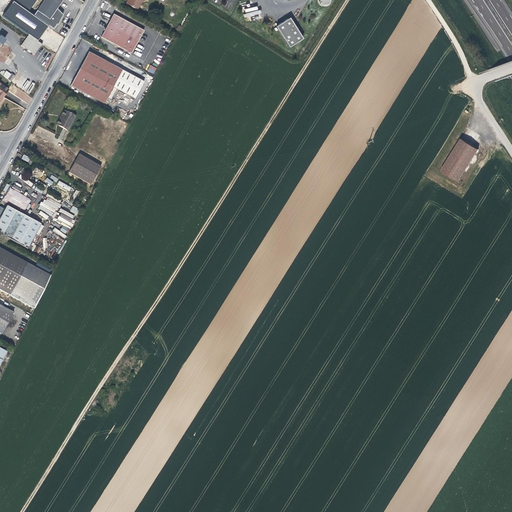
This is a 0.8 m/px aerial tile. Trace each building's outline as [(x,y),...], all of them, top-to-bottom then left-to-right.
[(63,15),(56,10),(63,0),(43,0),(33,16),(53,30),(57,23),(63,15)] [(129,0),(127,4),(137,9),(141,1),(140,0),(139,0),(129,0)] [(100,37),(131,53),(143,31),(112,15),(100,37)] [(290,46),(304,38),(291,16),(277,25),(290,46)] [(42,45),(28,35),(21,46),(34,55),(42,45)] [(69,87),(103,105),(109,93),(114,96),(117,91),(134,100),(143,83),(121,71),(87,53),(69,87)] [(147,70),(154,74),(157,68),(150,65),(147,70)] [(63,112),(60,117),(62,118),(57,126),(63,129),(67,131),(74,117),(63,112)] [(462,139),(441,171),(458,182),(479,149),(462,139)] [(68,173),(90,185),(100,168),(78,156),(68,173)] [(36,168),(32,174),(39,178),(43,171),(36,168)] [(20,174),(18,177),(31,187),(33,184),(20,174)] [(57,186),(70,190),(72,186),(58,181),(57,186)] [(10,188),(4,199),(25,210),(31,199),(10,188)] [(0,233),(27,248),(40,224),(6,206),(0,217),(0,233)] [(0,288),(34,308),(50,276),(0,248),(0,288)] [(12,311),(0,304),(0,333),(12,311)]
